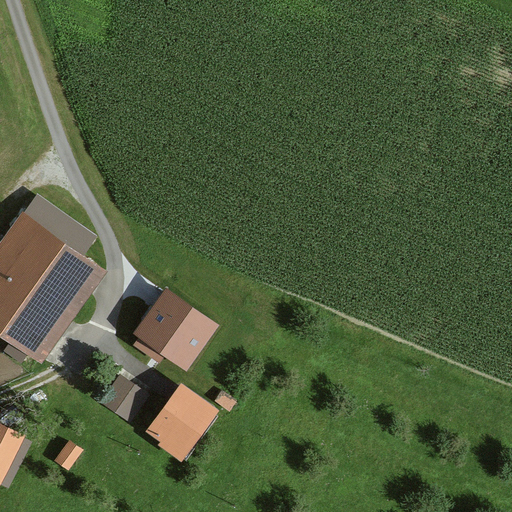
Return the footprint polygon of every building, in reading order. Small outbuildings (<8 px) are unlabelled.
[(0,338),(40,369),(107,273),(20,212),(0,241),(0,338)] [(219,354),(164,316),(135,360),(190,398),(219,354)] [(123,379),(105,408),(132,426),(149,398),(123,379)] [(138,437),(178,467),(214,416),(173,389),(138,437)] [(0,490),(25,440),(0,428),(0,490)] [(57,458),(71,469),(86,449),(72,439),(57,458)]
